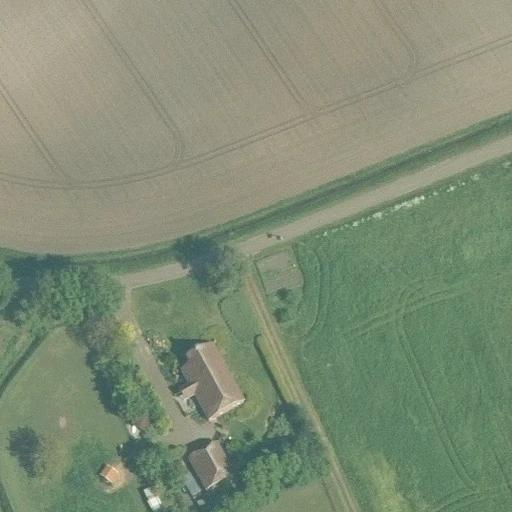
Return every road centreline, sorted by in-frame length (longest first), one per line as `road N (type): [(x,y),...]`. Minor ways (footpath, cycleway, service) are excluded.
road 1 (unclassified): [(511,145),(146,283),(85,291),(0,282)]
road 2 (track): [(237,253),(347,511)]
